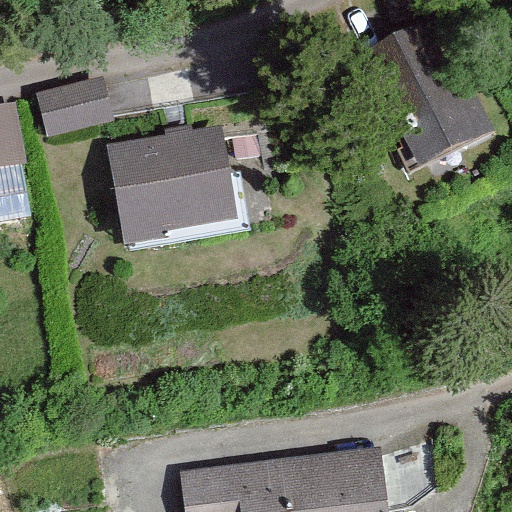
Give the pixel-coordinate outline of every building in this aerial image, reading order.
[(363,55),(418,165),(489,130),(433,19),(363,55)] [(111,89),(42,107),(51,144),(120,126),(111,89)] [(0,185),(34,179),(22,115),(0,118),(0,185)] [(226,131),(114,156),(135,255),(248,230),(226,131)] [(391,511),(383,446),(182,471),(187,511),(391,511)]
